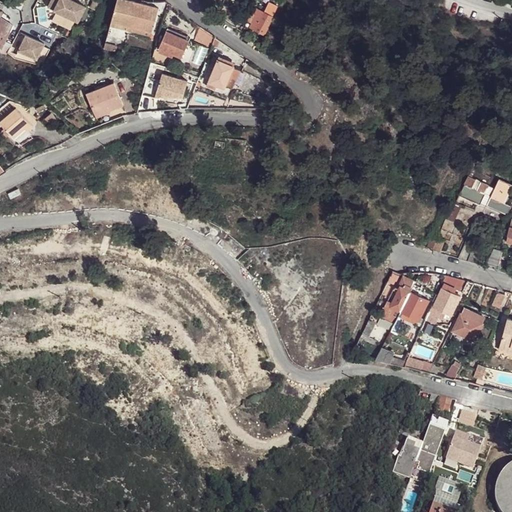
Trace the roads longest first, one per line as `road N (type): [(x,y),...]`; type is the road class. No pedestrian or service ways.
road 1 (residential): [(0,226),(119,216),(187,231),(237,271),(282,364),(297,377),(366,370),(511,403)]
road 2 (residential): [(0,188),(130,126),(193,116),(289,119),(309,110),(303,93),(179,0)]
road 3 (residential): [(240,436),(197,355),(163,318),(81,290),(0,300)]
